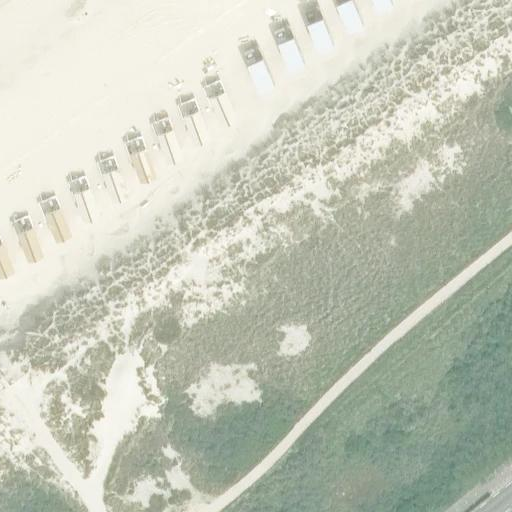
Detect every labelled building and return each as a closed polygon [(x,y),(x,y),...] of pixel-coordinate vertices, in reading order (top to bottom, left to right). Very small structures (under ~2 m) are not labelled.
[(388,0),(370,0),(377,17),(393,11),(388,0)] [(352,1),(337,7),(349,37),(365,31),(352,1)] [(323,21),(307,27),(319,57),(335,51),(323,21)] [(296,40),(280,46),(292,77),(308,70),(296,40)] [(269,58),(253,64),(265,94),(281,88),(269,58)] [(225,87),(210,93),(222,124),(237,117),(225,87)] [(198,108),(183,114),(195,145),(211,138),(198,108)] [(169,126),(154,132),(166,162),(182,156),(169,126)] [(142,146),(127,152),(139,183),(155,176),(142,146)] [(116,164),(101,170),(113,201),(129,194),(116,164)] [(89,181),(74,187),(86,218),(101,211),(89,181)] [(61,201),(46,207),(58,237),(74,231),(61,201)] [(31,221),(16,227),(28,258),(43,252),(31,221)] [(0,241),(0,272),(11,268),(0,241)]
